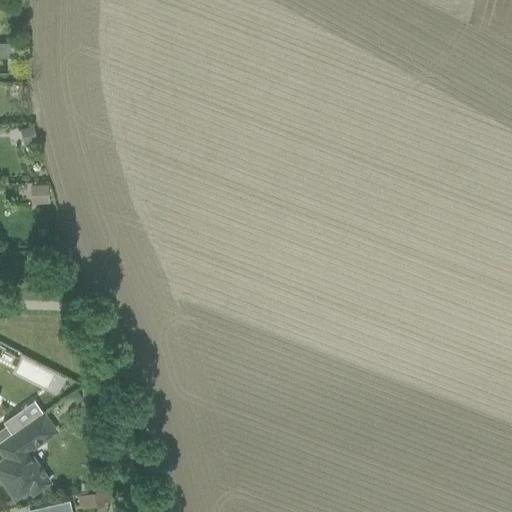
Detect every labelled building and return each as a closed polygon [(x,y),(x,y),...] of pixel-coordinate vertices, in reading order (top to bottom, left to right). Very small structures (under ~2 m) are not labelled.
[(32,126),(19,129),(23,144),(36,140),(32,126)] [(47,185),(29,185),(30,204),(48,203),(47,185)] [(77,392),(70,396),(73,400),(77,401),(81,398),(77,392)] [(20,428),(12,434),(10,435),(0,442),(0,451),(4,458),(0,461),(0,472),(0,473),(0,479),(13,498),(28,488),(31,493),(48,482),(27,451),(54,431),(41,413),(20,428)] [(11,415),(1,422),(4,426),(10,434),(10,435),(12,434),(20,428),(11,415)] [(106,489),(76,496),(79,508),(109,501),(106,489)] [(71,511),(68,500),(52,504),(33,508),(33,511),(71,511)]
